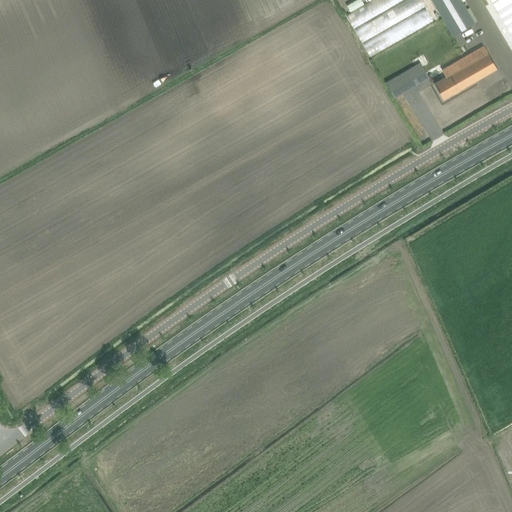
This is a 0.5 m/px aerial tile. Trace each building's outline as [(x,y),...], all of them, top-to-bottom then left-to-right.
[(365,56),(433,24),(421,0),(370,0),(344,13),(365,56)] [(431,0),(452,36),(475,23),(461,0),(431,0)] [(511,0),(490,0),(511,36),(511,0)] [(447,77),(435,83),(444,99),(497,69),(483,46),(443,70),(447,77)] [(420,62),(386,82),(395,97),(429,77),(420,62)]
